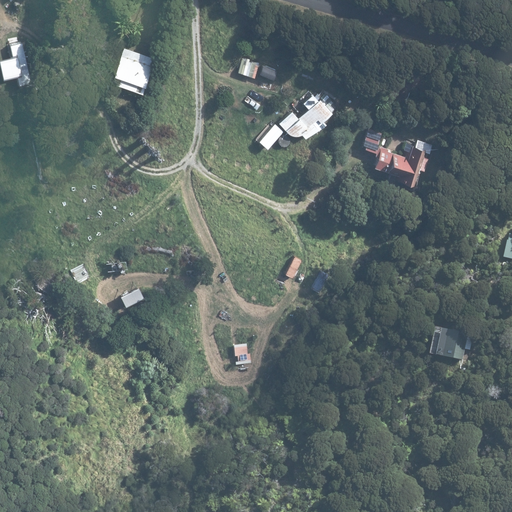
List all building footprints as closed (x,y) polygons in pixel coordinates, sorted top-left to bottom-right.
[(6,81),(32,76),(25,41),(10,44),(12,52),(1,55),(6,81)] [(124,42),(111,77),(144,89),(157,55),(124,42)] [(334,111),(319,95),(286,127),(292,132),(302,130),(308,136),(334,111)] [(362,144),(377,149),(383,130),(369,125),(362,144)] [(375,163),(403,172),(401,178),(414,182),(426,146),(413,142),(409,154),(380,145),(375,163)] [(434,351),(463,358),(470,332),(441,324),(434,351)]
